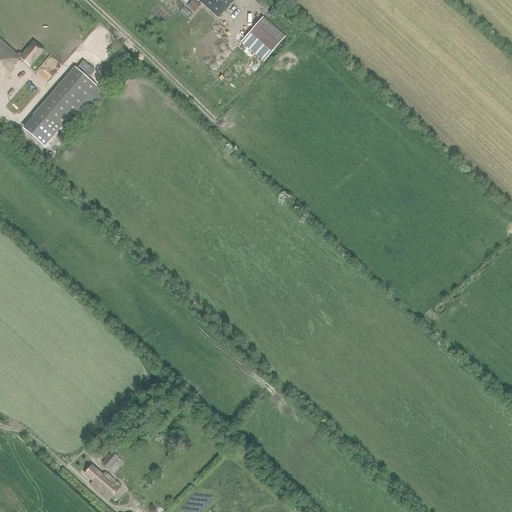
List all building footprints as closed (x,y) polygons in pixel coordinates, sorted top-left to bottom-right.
[(194,0),(192,0),(188,5),(195,12),(201,5),(194,0)] [(198,0),(218,17),(233,0),(198,0)] [(263,63),(285,37),(262,17),(240,43),(263,63)] [(0,40),(0,81),(13,67),(12,66),(19,58),(29,67),(44,50),(33,41),(21,55),(19,53),(17,56),(0,40)] [(76,69),(78,70),(83,75),(89,67),(83,61),(76,69)] [(108,469),(111,465),(105,460),(102,463),(108,469)] [(104,473),(102,475),(91,465),(84,474),(92,481),(90,484),(109,500),(120,486),(104,473)]
